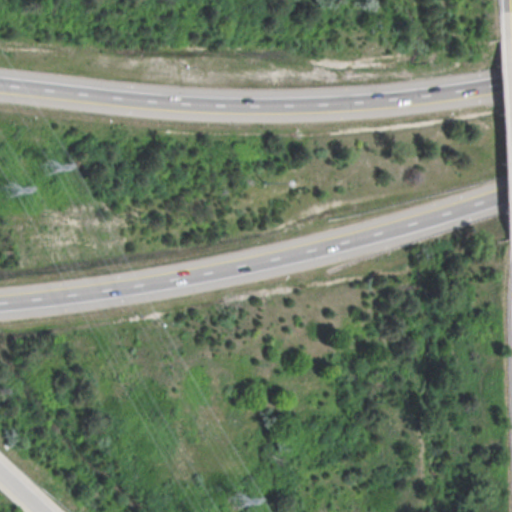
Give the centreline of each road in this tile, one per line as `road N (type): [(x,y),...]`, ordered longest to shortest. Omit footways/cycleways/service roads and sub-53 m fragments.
road 1 (motorway): [(0,301),(220,273),(511,191)]
road 2 (motorway): [(511,80),(314,103),(223,104),(0,82)]
